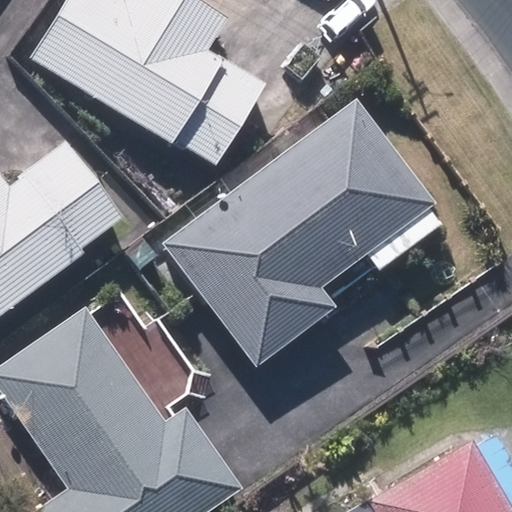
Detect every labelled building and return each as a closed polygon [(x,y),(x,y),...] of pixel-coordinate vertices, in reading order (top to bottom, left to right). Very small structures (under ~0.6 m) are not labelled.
[(116,0),(66,0),(32,59),(214,166),(262,85),(205,51),(225,17),(195,0),(127,0),(124,5),(116,0)] [(355,102),(166,242),(256,361),(332,304),(319,286),(431,203),(355,102)] [(0,314),(84,252),(80,247),(122,215),(68,143),(8,188),(0,178),(0,314)] [(35,511),(203,511),(240,486),(185,408),(165,421),(86,309),(0,368),(0,387),(70,488),(35,511)] [(510,511),(467,442),(370,501),(376,511),(510,511)]
